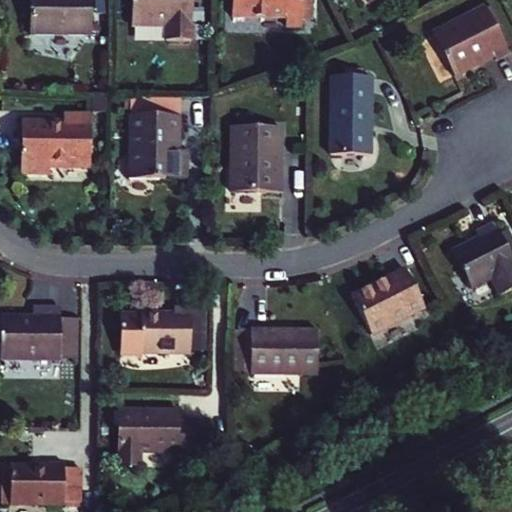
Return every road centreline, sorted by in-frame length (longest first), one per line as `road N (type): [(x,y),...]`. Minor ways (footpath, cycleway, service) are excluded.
road 1 (residential): [(0,229),(36,256),(67,263),(303,259),(438,200),(469,177),(511,125)]
road 2 (secondary): [(511,425),(348,511)]
